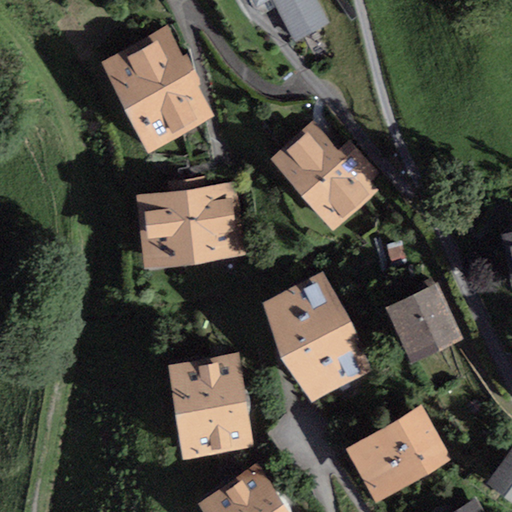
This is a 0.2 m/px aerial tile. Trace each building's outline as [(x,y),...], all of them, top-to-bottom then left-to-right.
[(256,0),(258,1),(259,0),(276,0),(296,37),(326,21),(315,0),(256,0)] [(178,62),(165,37),(117,62),(143,113),(136,117),(151,147),(186,130),(180,120),(202,108),(189,84),(198,79),(187,57),(178,62)] [(288,176),(296,170),(331,210),(336,206),(341,212),(371,187),(366,181),(372,173),(352,149),(338,161),(325,146),(330,142),(316,125),(288,149),(285,145),(272,156),(288,176)] [(156,252),(235,244),(229,190),(203,193),(202,179),(175,182),(176,196),(150,199),(156,252)] [(352,336),(354,335),(337,302),(335,302),(323,277),(280,299),(289,316),(284,318),(292,339),(290,340),(295,350),(298,350),(309,368),(313,366),(322,384),(365,362),(352,336)] [(397,309),(414,347),(455,329),(433,279),(423,283),(428,295),(397,309)] [(249,391),(245,382),(241,383),(237,357),(183,366),(188,393),(183,394),(182,402),(186,418),(191,418),(196,445),(249,436),(245,411),(249,410),(251,401),(249,391)] [(360,447),(382,487),(444,453),(422,414),(408,421),(404,415),(374,431),(377,438),(360,447)] [(511,449),(493,476),(511,490),(511,449)] [(285,493),(278,487),(274,490),(259,468),(214,498),(224,511),(290,511),(293,510),(290,501),(285,493)] [(458,511),(480,511),(475,503),(458,511)]
